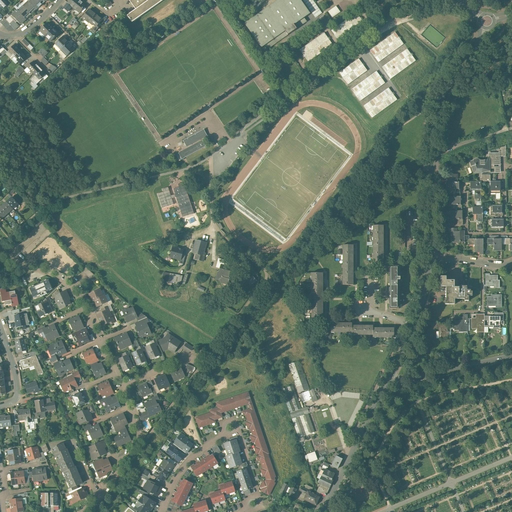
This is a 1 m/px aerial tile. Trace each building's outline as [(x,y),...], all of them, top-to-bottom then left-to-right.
[(31,0),(29,2),(34,7),(36,10),(41,5),(35,0),(31,0)] [(128,0),(135,10),(127,16),(132,22),(163,0),(128,0)] [(300,0),(255,0),(247,6),(254,17),(245,24),(261,48),(264,46),(267,49),(307,22),(304,18),(310,13),(300,0)] [(34,7),(29,2),(28,1),(23,6),(30,14),(32,11),(31,10),(34,7)] [(81,4),(78,1),(73,7),(79,13),(80,13),(85,6),(82,3),(81,4)] [(310,8),(316,18),(322,14),(315,2),(313,4),(314,6),(310,8)] [(17,12),(24,20),(31,15),(30,14),(23,6),(17,12)] [(328,12),(333,18),(341,12),(336,6),(328,12)] [(89,10),(82,18),(85,21),(86,19),(90,22),(95,15),(89,10)] [(24,20),(17,12),(16,11),(10,17),(16,23),(17,22),(20,25),(24,20)] [(102,21),(95,15),(90,22),(97,28),(102,21)] [(10,17),(9,16),(5,20),(11,26),(14,29),(18,26),(16,23),(10,17)] [(72,27),(77,20),(75,18),(69,24),(72,27)] [(321,18),(316,21),(319,26),(324,22),(321,18)] [(5,20),(4,19),(0,22),(0,23),(6,30),(11,26),(5,20)] [(47,23),(40,31),(45,36),(53,29),(47,23)] [(53,29),(45,36),(51,42),(58,34),(53,29)] [(396,32),(370,49),(378,62),(404,45),(396,32)] [(325,33),(300,49),(308,62),(333,45),(325,33)] [(63,37),(56,44),(58,46),(57,47),(60,50),(61,49),(68,42),(63,37)] [(30,45),(24,39),(21,41),(27,47),(30,45)] [(68,42),(61,49),(68,55),(75,48),(68,42)] [(20,52),(15,46),(9,51),(12,55),(13,54),(15,57),(20,52)] [(38,52),(44,57),(48,53),(43,48),(38,52)] [(408,49),(382,66),(390,79),(416,62),(408,49)] [(26,58),(20,52),(15,57),(17,59),(17,60),(20,63),(26,58)] [(359,58),(339,72),(348,85),(368,71),(359,58)] [(40,68),(34,62),(28,67),(34,73),(40,68)] [(46,74),(40,68),(34,73),(40,80),(46,74)] [(378,71),(351,88),(359,101),(386,84),(378,71)] [(390,88),(363,105),(371,117),(398,101),(390,88)] [(204,130),(183,141),(186,147),(207,136),(204,130)] [(202,140),(182,152),(185,158),(206,147),(202,140)] [(480,160),(477,159),(473,160),(474,161),(469,163),(471,167),(473,167),(474,171),(482,171),(490,171),(490,165),(499,165),(499,155),(496,155),(496,153),(490,153),(489,160),(480,160)] [(490,171),(482,171),(482,178),(480,178),(480,182),(481,182),(489,182),(490,182),(490,171)] [(457,183),(457,174),(447,174),(447,179),(446,179),(446,189),(455,189),(455,192),(460,192),(460,183),(457,183)] [(480,182),(473,182),(473,185),(471,185),(471,190),(476,190),(476,197),(481,197),(481,182),(480,182)] [(490,182),(489,182),(489,187),(490,187),(490,191),(500,191),(500,182),(490,182)] [(173,191),(182,219),(195,216),(185,183),(178,185),(179,189),(173,191)] [(12,197),(6,202),(13,209),(15,207),(15,206),(18,204),(12,197)] [(461,197),(445,197),(445,200),(449,200),(449,205),(457,205),(457,208),(461,208),(461,197)] [(13,209),(6,202),(1,207),(7,213),(7,214),(10,212),(11,214),(14,211),(13,209)] [(496,206),(492,206),(492,215),(497,215),(497,216),(502,216),(502,206),(500,206),(496,206)] [(482,207),(475,207),(475,210),(473,210),(473,213),(477,214),(477,220),(483,220),(482,207)] [(462,211),(446,211),(446,214),(450,214),(450,220),(456,219),(456,225),(462,225),(462,211)] [(39,217),(5,248),(9,252),(43,221),(39,217)] [(373,226),(373,246),(384,246),(384,226),(373,226)] [(49,228),(21,253),(25,257),(53,232),(49,228)] [(457,231),(457,228),(449,228),(449,231),(451,231),(451,243),(464,242),(464,231),(457,231)] [(501,238),(487,239),(487,245),(493,245),(494,250),(497,250),(497,249),(502,249),(501,238)] [(483,239),(469,239),(469,244),(474,243),(475,251),(478,251),(478,249),(479,249),(480,255),(483,255),(483,239)] [(207,243),(196,240),(192,252),(192,253),(198,255),(196,260),(203,261),(204,256),(203,256),(207,243)] [(343,245),(343,265),(353,265),(353,245),(343,245)] [(384,266),(384,246),(373,246),(373,266),(384,266)] [(183,250),(173,247),(171,256),(174,257),(174,258),(180,260),(182,255),(183,250)] [(223,260),(218,259),(216,268),(220,269),(221,270),(220,272),(219,272),(218,272),(216,279),(219,280),(220,282),(222,283),(223,282),(224,281),(228,282),(229,278),(228,277),(231,268),(230,268),(230,269),(226,268),(227,267),(224,266),(225,263),(224,263),(225,262),(224,260),(223,260)] [(353,285),(353,265),(343,265),(343,285),(353,285)] [(94,275),(86,267),(82,272),(90,279),(94,275)] [(389,288),(399,288),(399,280),(400,280),(400,277),(399,277),(399,267),(389,267),(389,288)] [(181,284),(182,275),(167,272),(165,281),(181,284)] [(311,290),(323,290),(323,273),(311,273),(311,290)] [(497,278),(492,277),(493,277),(492,277),(492,276),(491,276),(490,277),(489,278),(489,274),(485,274),(485,285),(495,285),(495,287),(499,287),(499,280),(497,280),(497,278)] [(247,280),(252,285),(258,281),(253,275),(247,280)] [(466,290),(466,286),(458,286),(458,287),(454,287),(454,281),(446,281),(446,277),(440,277),(440,287),(445,287),(446,294),(447,294),(447,299),(444,299),(445,305),(449,305),(449,303),(454,303),(454,305),(454,299),(460,299),(460,298),(464,298),(464,301),(469,301),(469,295),(471,295),(471,290),(466,290)] [(48,280),(30,289),(34,298),(40,295),(41,297),(47,294),(46,292),(52,289),(48,280)] [(399,309),(399,288),(389,288),(389,309),(399,309)] [(6,289),(0,290),(2,298),(2,302),(5,302),(5,305),(12,304),(12,306),(13,306),(15,306),(17,306),(19,305),(18,300),(17,295),(16,295),(15,291),(6,293),(6,289)] [(58,289),(52,295),(53,298),(55,297),(55,296),(60,294),(58,289)] [(100,290),(95,292),(93,292),(93,293),(89,295),(90,297),(91,298),(93,301),(95,300),(103,296),(100,290)] [(323,290),(311,290),(311,307),(323,307),(323,290)] [(60,294),(55,296),(55,297),(59,306),(62,305),(63,307),(70,304),(68,300),(69,300),(66,291),(60,294)] [(103,296),(95,300),(96,303),(96,305),(97,307),(103,304),(108,302),(107,302),(105,295),(103,296)] [(501,306),(501,295),(496,295),(496,296),(486,297),(486,305),(496,305),(496,306),(501,306)] [(46,302),(36,307),(39,315),(42,313),(43,315),(52,312),(49,305),(47,302),(46,302)] [(323,324),(323,307),(311,307),(311,323),(323,324)] [(133,308),(129,310),(127,309),(122,311),(127,322),(137,318),(136,317),(133,308)] [(103,313),(98,315),(102,325),(111,322),(110,319),(112,318),(109,310),(103,313)] [(495,318),(491,318),(491,317),(488,317),(488,321),(489,321),(489,326),(495,326),(495,328),(500,328),(500,324),(501,324),(501,321),(503,321),(503,313),(498,313),(498,314),(495,314),(495,318)] [(484,314),(480,314),(480,315),(477,315),(477,320),(475,320),(475,319),(472,319),(472,327),(479,327),(479,331),(484,331),(484,314)] [(23,315),(19,315),(15,316),(16,322),(15,322),(17,328),(25,326),(25,325),(29,325),(27,317),(24,318),(23,315)] [(467,315),(463,315),(463,317),(459,317),(459,321),(459,323),(455,323),(455,329),(462,329),(462,330),(467,330),(467,315)] [(80,321),(78,317),(73,319),(72,319),(69,320),(71,326),(73,325),(75,326),(76,328),(82,325),(81,322),(80,321)] [(142,325),(136,328),(140,337),(145,334),(146,336),(151,334),(146,323),(142,325)] [(331,333),(352,333),(352,326),(352,323),(331,323),(331,333)] [(447,324),(436,324),(436,326),(436,329),(439,329),(440,338),(447,338),(447,324)] [(54,325),(45,329),(46,331),(44,332),(46,338),(48,337),(50,340),(59,336),(54,325)] [(373,335),(373,328),(373,325),(352,326),(352,333),(352,335),(373,335)] [(373,328),(373,335),(373,338),(394,337),(394,328),(373,328)] [(80,334),(76,336),(78,341),(79,344),(80,345),(82,344),(91,340),(87,331),(80,334)] [(127,334),(115,339),(117,343),(117,344),(118,344),(120,350),(131,345),(132,345),(131,343),(127,334)] [(180,343),(168,335),(166,339),(160,342),(163,350),(164,350),(163,348),(167,346),(170,348),(170,349),(174,352),(180,343)] [(23,340),(20,340),(17,341),(15,341),(17,347),(16,348),(17,353),(26,351),(23,340)] [(137,340),(131,343),(132,345),(131,345),(133,349),(138,347),(139,347),(137,340)] [(61,342),(48,348),(52,358),(53,359),(56,357),(66,353),(61,342)] [(153,344),(146,347),(151,359),(159,355),(155,346),(154,344),(153,344)] [(193,348),(186,344),(183,349),(188,352),(191,351),(193,348)] [(139,350),(133,353),(138,365),(146,361),(142,352),(141,350),(139,350)] [(37,351),(30,353),(31,357),(36,356),(38,361),(41,360),(37,351)] [(92,351),(87,353),(86,352),(83,354),(85,359),(87,359),(89,359),(90,361),(96,358),(96,357),(95,355),(94,355),(92,351)] [(31,357),(20,361),(23,370),(35,366),(39,375),(44,373),(38,361),(36,356),(31,357)] [(124,357),(119,359),(124,371),(132,367),(127,357),(127,356),(124,357)] [(69,360),(62,363),(62,361),(59,363),(54,365),(58,372),(61,371),(63,374),(74,369),(69,360)] [(309,389),(299,361),(288,365),(298,393),(309,389)] [(98,365),(92,368),(96,377),(105,373),(101,364),(98,365)] [(180,368),(170,372),(175,381),(185,377),(180,368)] [(78,371),(73,373),(74,376),(76,380),(81,378),(78,371)] [(165,375),(161,377),(160,377),(157,378),(158,378),(156,379),(156,381),(157,384),(159,390),(160,390),(164,388),(165,388),(167,387),(168,386),(169,386),(167,381),(167,380),(165,375)] [(74,376),(60,382),(61,384),(61,385),(63,390),(64,389),(64,390),(66,391),(68,390),(69,391),(75,388),(75,387),(77,386),(75,380),(76,380),(74,376)] [(36,382),(25,386),(28,394),(37,390),(36,387),(38,387),(36,382)] [(107,383),(104,385),(103,384),(98,386),(100,391),(101,390),(103,395),(104,394),(112,391),(110,387),(109,387),(107,383)] [(146,384),(138,387),(140,392),(136,393),(139,399),(144,397),(144,398),(152,395),(151,394),(153,394),(151,389),(149,390),(146,384)] [(293,386),(281,390),(290,413),(301,409),(293,386)] [(317,401),(313,389),(308,391),(312,402),(317,401)] [(79,393),(72,396),(72,397),(73,399),(72,400),(72,402),(73,403),(74,404),(75,404),(77,407),(86,403),(81,392),(79,393)] [(246,394),(240,396),(243,405),(249,404),(248,402),(246,394)] [(240,396),(234,398),(237,406),(240,405),(240,406),(243,405),(240,396)] [(111,399),(106,401),(106,402),(108,406),(108,407),(109,407),(109,406),(112,407),(113,410),(114,409),(120,406),(116,397),(111,399)] [(234,398),(228,399),(232,409),(240,406),(240,405),(237,406),(234,398)] [(50,399),(43,400),(45,412),(56,410),(54,402),(51,403),(50,399)] [(228,399),(223,401),(225,410),(228,409),(229,410),(232,409),(228,399)] [(43,400),(35,401),(37,413),(38,419),(39,419),(39,417),(45,416),(45,412),(43,400)] [(153,401),(145,404),(148,411),(149,414),(154,412),(155,413),(161,411),(159,406),(157,407),(155,400),(153,401)] [(225,410),(223,401),(217,403),(218,408),(220,413),(229,410),(228,409),(225,410)] [(301,409),(290,413),(298,438),(306,435),(299,417),(306,435),(314,432),(308,414),(315,411),(313,407),(309,408),(308,407),(307,408),(307,407),(301,409)] [(218,408),(214,409),(214,410),(211,411),(211,413),(212,413),(213,418),(214,418),(214,420),(222,417),(220,413),(218,408)] [(251,409),(245,411),(247,417),(255,415),(253,409),(251,409)] [(30,410),(23,411),(23,410),(17,410),(19,421),(26,420),(31,419),(30,410)] [(86,411),(84,411),(77,414),(78,418),(80,419),(82,423),(86,421),(88,422),(92,420),(90,417),(91,415),(90,414),(89,410),(88,410),(86,411)] [(148,411),(139,415),(140,416),(141,421),(156,415),(155,413),(154,412),(149,414),(148,411)] [(211,413),(208,414),(204,415),(207,425),(215,422),(214,420),(214,418),(213,418),(212,413),(211,413)] [(123,414),(111,420),(115,429),(122,426),(127,423),(123,414)] [(204,415),(200,417),(196,418),(199,428),(207,425),(204,415)] [(255,415),(247,417),(249,425),(258,422),(255,415)] [(5,416),(0,416),(0,425),(3,425),(3,427),(11,426),(10,417),(5,417),(5,416)] [(31,419),(26,420),(27,429),(32,429),(32,428),(35,428),(34,422),(32,422),(32,419),(31,419)] [(258,422),(249,425),(252,433),(260,430),(258,422)] [(92,428),(88,430),(91,435),(93,440),(103,435),(98,425),(92,428)] [(122,435),(114,438),(118,448),(124,445),(125,445),(126,445),(127,442),(131,441),(127,432),(127,431),(126,428),(119,431),(120,433),(122,434),(122,435)] [(260,430),(252,433),(254,439),(262,436),(260,430)] [(184,436),(182,439),(181,439),(181,440),(178,444),(182,447),(188,451),(192,445),(186,441),(188,439),(181,434),(184,436)] [(262,436),(254,439),(256,445),(264,442),(262,436)] [(236,440),(224,444),(226,450),(238,446),(236,440)] [(264,442),(256,445),(258,450),(266,448),(264,442)] [(68,455),(66,449),(66,450),(63,443),(52,448),(54,455),(55,455),(63,473),(64,472),(71,488),(77,486),(82,483),(80,479),(77,471),(75,467),(74,467),(72,463),(72,462),(69,454),(68,455)] [(101,443),(89,448),(92,453),(91,454),(93,459),(106,453),(104,449),(101,443)] [(217,444),(212,447),(216,455),(221,452),(217,444)] [(238,446),(226,450),(228,456),(238,453),(239,452),(238,446)] [(37,447),(32,449),(32,448),(26,450),(28,457),(30,457),(31,460),(39,458),(40,457),(39,454),(37,447)] [(176,450),(172,447),(171,449),(168,452),(172,455),(171,456),(179,462),(183,456),(176,450)] [(266,448),(258,450),(260,456),(267,454),(268,454),(266,448)] [(317,460),(315,452),(307,455),(309,462),(317,460)] [(238,453),(228,456),(226,456),(228,462),(240,458),(238,453)] [(267,454),(260,456),(259,456),(261,464),(270,461),(267,454)] [(19,455),(9,457),(7,458),(8,460),(9,460),(9,462),(11,461),(11,464),(12,464),(12,465),(14,465),(15,464),(21,463),(19,455)] [(206,457),(207,459),(212,467),(218,463),(212,455),(210,457),(209,456),(206,457)] [(336,456),(331,466),(337,469),(342,459),(336,456)] [(240,458),(228,462),(230,468),(242,464),(240,458)] [(202,462),(207,470),(212,467),(207,459),(205,460),(204,459),(201,461),(202,462)] [(103,462),(94,466),(99,476),(100,477),(103,475),(104,474),(108,472),(108,471),(112,469),(110,464),(108,464),(107,460),(103,462)] [(173,466),(164,460),(159,467),(160,467),(168,473),(173,466)] [(270,461),(261,464),(264,472),(273,469),(270,461)] [(197,465),(202,473),(207,470),(202,462),(200,463),(199,462),(196,464),(197,465)] [(202,473),(197,465),(195,466),(194,465),(191,467),(197,476),(202,473)] [(168,473),(160,467),(154,476),(159,479),(160,478),(164,481),(167,476),(167,477),(169,474),(168,473)] [(45,468),(39,469),(40,481),(47,480),(46,474),(45,468)] [(39,469),(32,470),(32,472),(33,478),(34,482),(40,481),(39,469)] [(141,477),(147,480),(151,472),(145,469),(141,477)] [(244,470),(237,472),(239,478),(248,476),(246,469),(244,470)] [(273,469),(264,472),(266,480),(267,480),(274,477),(274,478),(275,477),(273,469)] [(335,474),(324,469),(319,480),(321,480),(319,483),(321,484),(328,488),(329,486),(335,474)] [(23,471),(20,472),(20,473),(17,473),(19,484),(25,483),(24,478),(23,471)] [(17,473),(14,473),(11,473),(11,474),(12,481),(12,485),(19,484),(17,473)] [(248,476),(239,478),(241,485),(250,482),(248,476)] [(180,485),(181,485),(190,490),(192,484),(184,480),(182,483),(181,482),(180,485)] [(273,483),(267,480),(266,480),(264,485),(272,489),(275,483),(273,483)] [(155,484),(148,481),(144,489),(151,492),(155,484)] [(226,484),(229,493),(235,492),(232,482),(226,484)] [(250,482),(241,485),(244,491),(252,488),(250,482)] [(284,483),(278,496),(282,498),(288,485),(284,483)] [(162,488),(155,484),(151,492),(158,496),(162,488)] [(229,493),(226,484),(220,486),(221,491),(222,491),(223,495),(229,493)] [(328,488),(321,484),(319,488),(322,489),(321,493),(325,495),(326,492),(327,493),(330,487),(329,486),(328,488)] [(178,491),(187,495),(190,490),(181,485),(180,488),(178,487),(177,490),(178,491)] [(272,489),(264,485),(261,491),(269,495),(272,489)] [(294,488),(291,487),(287,495),(292,498),(296,489),(294,488)] [(84,488),(66,496),(68,501),(73,498),(74,502),(88,496),(84,488)] [(320,497),(307,490),(305,494),(303,499),(316,505),(320,497)] [(176,496),(184,500),(187,495),(178,491),(177,493),(176,493),(174,496),(176,496)] [(216,493),(219,502),(225,500),(223,495),(222,491),(221,491),(216,493)] [(46,493),(42,493),(41,493),(41,497),(41,507),(46,507),(46,506),(48,506),(48,502),(49,502),(49,495),(48,495),(48,493),(46,493)] [(58,493),(52,493),(52,495),(49,495),(49,502),(51,502),(51,506),(53,506),(53,507),(58,507),(58,497),(58,493)] [(219,502),(216,493),(210,495),(213,504),(219,502)] [(146,497),(143,495),(143,496),(139,502),(151,510),(152,508),(153,507),(154,506),(154,505),(155,503),(146,497)] [(184,500),(176,496),(175,499),(173,498),(172,501),(175,503),(181,505),(182,506),(184,500)] [(205,501),(199,503),(202,511),(203,511),(208,511),(208,510),(206,502),(205,501)] [(151,510),(139,502),(135,508),(134,509),(138,511),(139,511),(149,511),(150,511),(151,510)] [(196,511),(202,511),(199,503),(193,505),(195,508),(196,511)]
